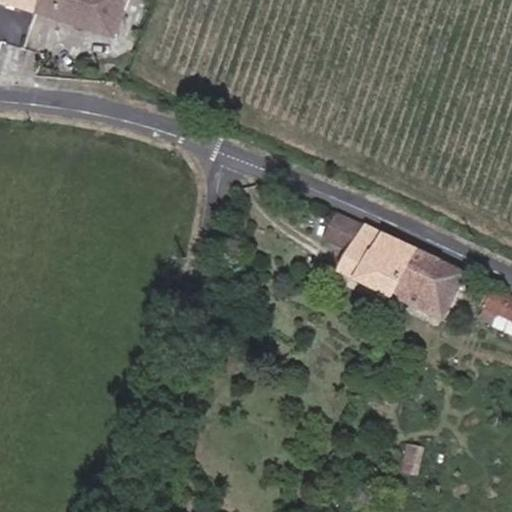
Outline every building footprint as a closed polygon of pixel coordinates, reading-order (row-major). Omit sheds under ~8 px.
[(0,0),(0,25),(29,32),(39,0),(0,0)] [(119,8),(90,0),(39,0),(29,32),(106,51),(119,8)] [(420,249),(371,225),(348,272),(398,296),(420,249)] [(472,274),(420,249),(398,296),(401,297),(449,321),(472,274)] [(509,315),(511,309),(511,296),(500,291),(493,308),(509,315)]
